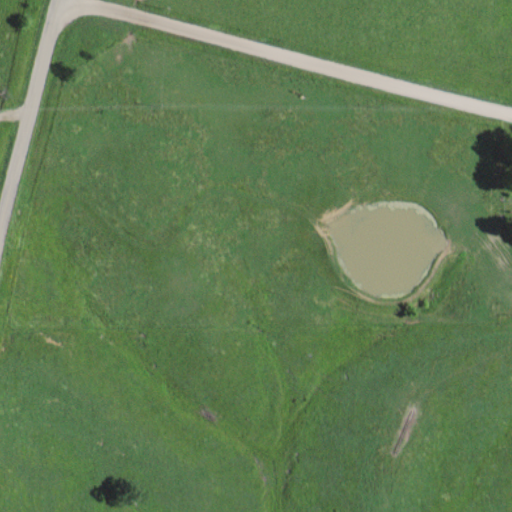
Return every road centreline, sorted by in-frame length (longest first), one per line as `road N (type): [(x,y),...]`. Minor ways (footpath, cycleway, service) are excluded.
road 1 (residential): [(511,118),(59,9)]
road 2 (tertiary): [(0,222),(60,0)]
